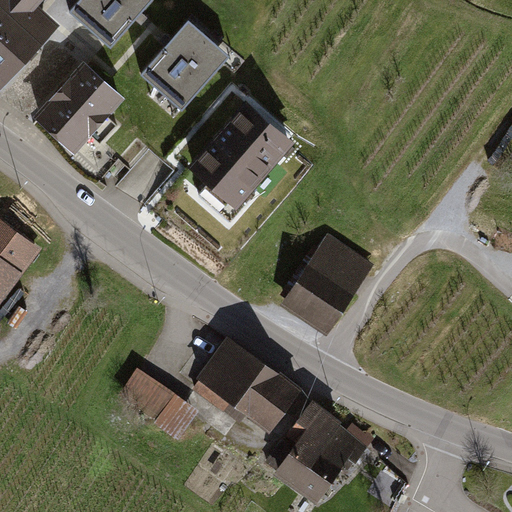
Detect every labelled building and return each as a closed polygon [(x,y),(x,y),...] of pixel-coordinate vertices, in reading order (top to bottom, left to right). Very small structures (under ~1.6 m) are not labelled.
[(0,0),(0,89),(61,24),(37,2),(39,0),(0,0)] [(146,0),(80,0),(74,7),(111,40),(146,0)] [(227,53),(190,20),(146,70),(183,103),(227,53)] [(134,79),(171,39),(155,24),(118,64),(134,79)] [(84,56),(36,114),(79,149),(128,96),(84,56)] [(300,141),(246,95),(185,167),(239,213),(300,141)] [(0,215),(0,302),(42,246),(0,215)] [(331,234),(285,298),(329,329),(375,266),(331,234)] [(228,333),(199,372),(203,375),(193,389),(241,423),(247,414),(271,430),(303,388),(228,333)] [(139,367),(120,394),(182,436),(199,410),(139,367)] [(314,398),(288,433),(296,440),(275,471),(298,486),(340,423),(342,420),(314,398)] [(347,429),(340,423),(298,486),(317,501),(348,456),(357,461),(375,437),(354,421),(347,429)]
